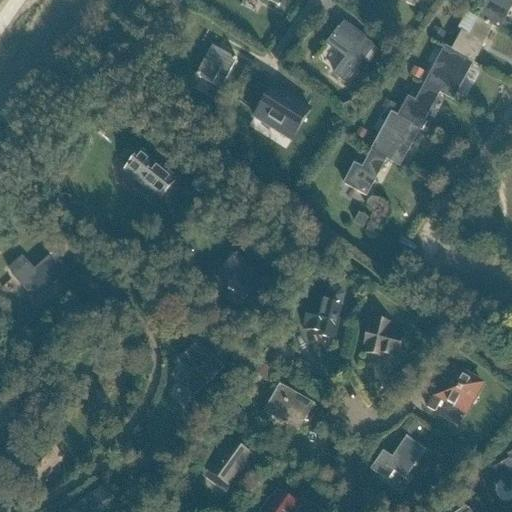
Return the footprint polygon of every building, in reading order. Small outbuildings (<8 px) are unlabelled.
[(184,1),(181,0),(165,0),(164,2),(178,11),(184,1)] [(500,30),(511,5),(511,0),(496,0),(495,3),(488,0),(486,0),(477,18),(493,26),(500,30)] [(474,63),(493,26),(477,18),(469,36),(461,32),(452,51),(474,63)] [(338,31),(326,47),(327,47),(328,46),(346,60),(333,76),(344,84),(363,61),(369,66),(378,54),(372,49),(373,48),(363,40),(364,39),(344,24),(338,31)] [(213,47),(196,77),(219,90),(236,60),(213,47)] [(444,47),(425,85),(439,92),(447,96),(448,95),(455,99),(474,63),(452,51),(444,47)] [(414,69),(411,76),(418,79),(420,80),(423,74),(414,69)] [(439,92),(425,85),(416,102),(408,98),(398,117),(413,125),(420,129),(439,92)] [(273,88),(254,119),(269,128),(273,123),(295,137),(310,111),(273,88)] [(396,107),(385,101),(382,109),(393,114),(396,107)] [(353,103),(344,107),(347,115),(356,111),(353,103)] [(391,114),(372,151),(386,158),(394,162),(401,165),(413,142),(406,138),(413,125),(398,117),(391,114)] [(338,118),(332,121),(337,131),(343,128),(338,118)] [(367,134),(360,130),(355,138),(362,142),(367,134)] [(386,158),(372,151),(363,169),(355,165),(345,184),(358,191),(367,195),(386,158)] [(125,171),(161,200),(176,182),(140,152),(125,171)] [(191,186),(199,194),(206,188),(198,179),(191,186)] [(234,256),(216,277),(244,301),(262,280),(241,262),(243,260),(237,255),(235,257),(234,256)] [(19,259),(8,269),(11,275),(10,276),(27,293),(33,288),(41,297),(68,274),(53,257),(35,272),(26,262),(23,264),(19,259)] [(165,307),(175,281),(161,276),(152,302),(165,307)] [(340,306),(342,296),(339,292),(332,290),(327,293),(325,302),(310,299),(303,329),(314,332),(313,337),(336,342),(344,307),(340,306)] [(371,320),(362,355),(385,361),(387,356),(398,359),(403,335),(392,333),(394,326),(371,320)] [(429,328),(420,339),(432,350),(441,339),(429,328)] [(195,347),(179,364),(191,375),(179,387),(198,405),(225,377),(224,377),(228,373),(212,358),(198,344),(195,347)] [(292,346),(275,348),(277,366),(294,364),(292,346)] [(246,352),(237,363),(251,373),(259,363),(246,352)] [(273,373),(261,364),(253,373),(265,383),(273,373)] [(435,413),(440,403),(466,418),(486,384),(452,366),(435,396),(433,395),(426,408),(435,413)] [(280,386),(264,414),(299,434),(315,406),(280,386)] [(409,421),(402,430),(410,436),(417,427),(409,421)] [(217,447),(223,451),(208,472),(230,487),(251,459),(223,438),(217,447)] [(383,455),(372,472),(387,481),(393,473),(404,480),(424,451),(406,439),(391,460),(383,455)] [(46,443),(23,470),(41,486),(64,458),(46,443)] [(511,463),(495,473),(506,491),(511,487),(511,453),(507,456),(511,463)] [(105,490),(76,510),(77,511),(113,511),(118,509),(105,490)] [(295,511),(299,507),(278,492),(272,500),(270,498),(261,511),(262,511),(295,511)]
